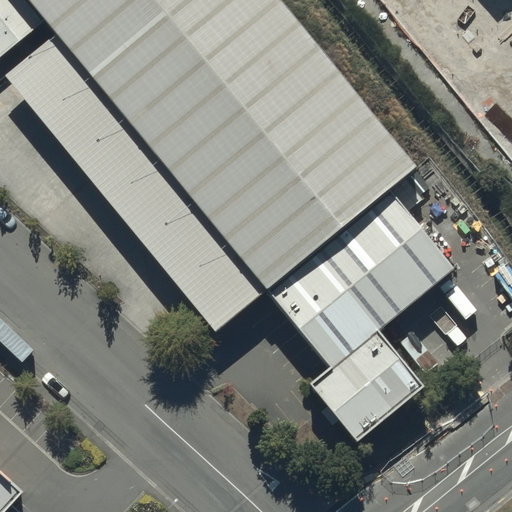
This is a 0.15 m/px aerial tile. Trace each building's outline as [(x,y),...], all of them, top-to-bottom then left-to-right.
[(402,153),(271,0),(0,0),(0,77),(205,319),(253,279),(377,174),(402,153)] [(511,116),(511,0),(412,0),(511,117),(511,116)] [(442,248),(377,174),(253,279),(318,352),(442,248)] [(446,187),(432,198),(457,230),(471,218),(446,187)] [(0,511),(13,511),(26,498),(0,475),(0,511)]
